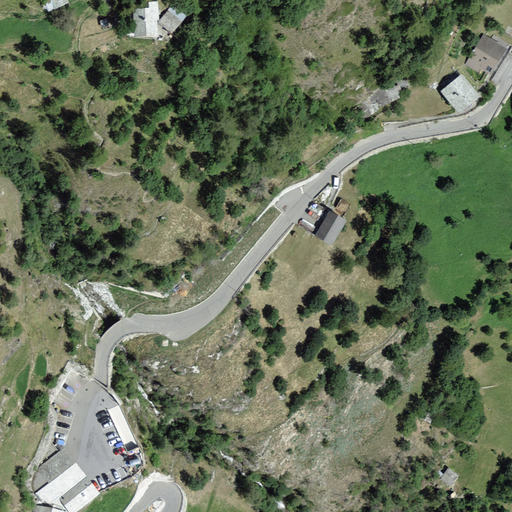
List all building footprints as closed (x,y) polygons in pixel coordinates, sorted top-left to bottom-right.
[(68,2),(66,0),(43,0),(42,0),(48,11),(53,8),(54,9),(68,2)] [(158,36),(157,2),(149,2),(149,9),(133,9),(134,36),(158,36)] [(185,15),(173,5),(158,22),(170,33),(185,15)] [(511,53),(483,32),(465,57),(493,77),(511,53)] [(482,95),(468,77),(450,91),(464,109),(482,95)] [(351,217),(331,207),(318,232),(338,243),(351,217)] [(57,496),(83,475),(63,449),(25,479),(41,499),(45,504),(49,509),(59,511),(66,506),(57,496)] [(454,481),(460,471),(449,465),(443,475),(454,481)] [(469,479),(459,473),(454,484),(463,489),(469,479)] [(74,511),(98,493),(83,475),(57,496),(66,506),(70,511),(74,511)] [(45,504),(41,499),(39,506),(34,505),(32,511),(48,511),(49,509),(45,504)]
